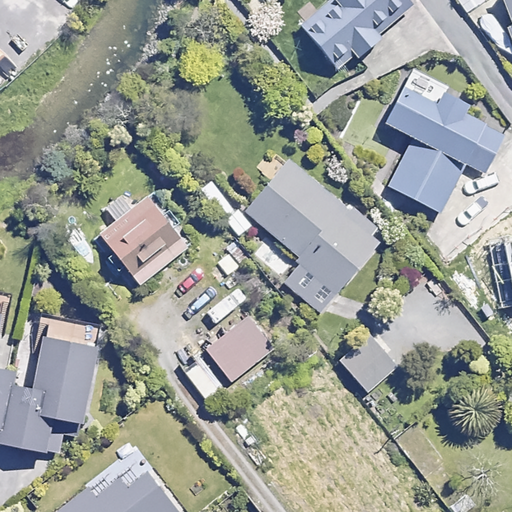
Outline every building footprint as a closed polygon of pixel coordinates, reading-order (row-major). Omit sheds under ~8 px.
[(238,0),(219,0),(225,12),(240,4),(238,0)] [(409,0),(329,0),(299,22),(331,65),(414,5),(409,0)] [(442,104),(405,86),(385,126),(405,136),(394,158),(442,182),(457,153),(468,158),(485,124),(464,114),(469,103),(447,92),(442,104)] [(181,88),(158,108),(181,137),(205,118),(181,88)] [(286,161),(243,209),(301,257),(335,287),(378,241),(286,161)] [(152,185),(96,234),(132,274),(188,225),(152,185)] [(251,299),(195,341),(221,376),(276,334),(251,299)] [(0,419),(4,420),(0,437),(0,447),(52,453),(57,410),(90,414),(106,323),(36,312),(26,373),(3,368),(13,311),(0,309),(0,419)] [(370,339),(340,364),(359,384),(390,358),(370,339)] [(221,386),(202,359),(185,372),(204,398),(221,386)] [(170,511),(136,462),(63,511),(170,511)]
